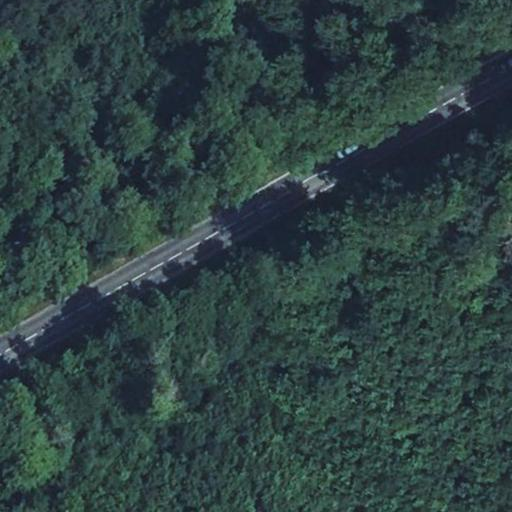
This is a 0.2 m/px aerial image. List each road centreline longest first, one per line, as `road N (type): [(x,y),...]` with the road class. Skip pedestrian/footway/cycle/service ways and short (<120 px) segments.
road 1 (secondary): [(0,360),(404,124),(511,71)]
road 2 (track): [(71,511),(127,473),(279,294),(511,182)]
